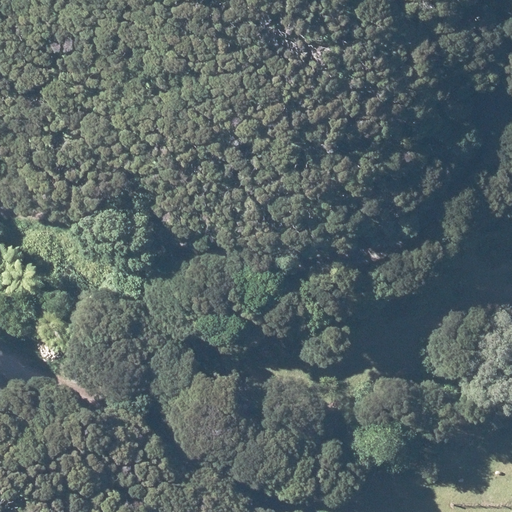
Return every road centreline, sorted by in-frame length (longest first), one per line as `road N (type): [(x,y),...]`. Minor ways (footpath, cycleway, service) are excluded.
road 1 (unclassified): [(511,105),(496,107),(468,135),(428,221),(317,262),(0,206)]
road 2 (unclassified): [(0,364),(327,511)]
